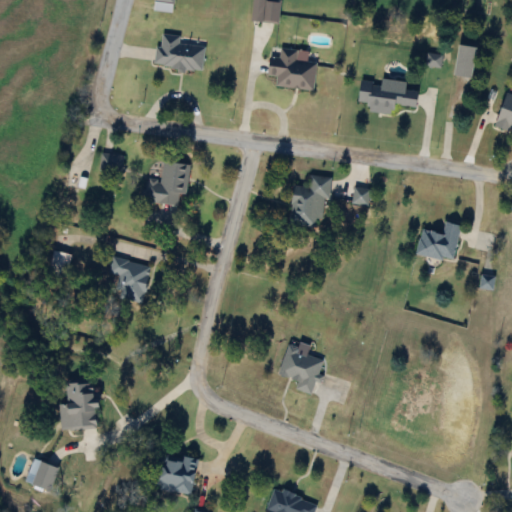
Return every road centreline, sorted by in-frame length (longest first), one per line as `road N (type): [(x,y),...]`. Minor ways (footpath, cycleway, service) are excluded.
road 1 (residential): [(251,140),(197,360),(198,386),(226,410),(462,499)]
road 2 (residential): [(121,0),(96,97),(114,121),(511,174)]
